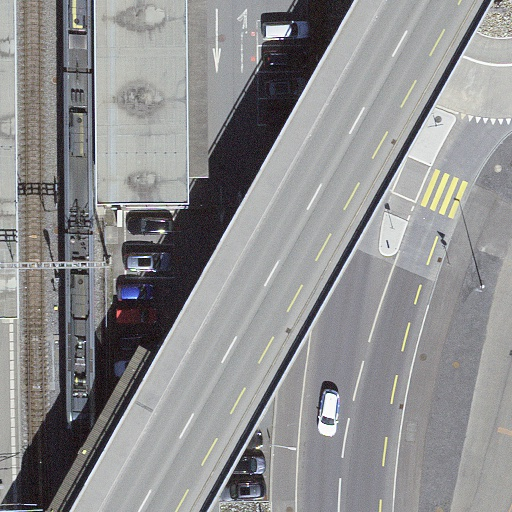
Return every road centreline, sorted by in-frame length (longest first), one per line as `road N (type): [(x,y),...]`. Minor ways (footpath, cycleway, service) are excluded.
road 1 (primary): [(141,511),(426,0)]
road 2 (secondary): [(403,52),(404,107),(346,269),(327,375),(323,511)]
road 3 (secondary): [(353,511),(397,297),(461,159),(511,99)]
